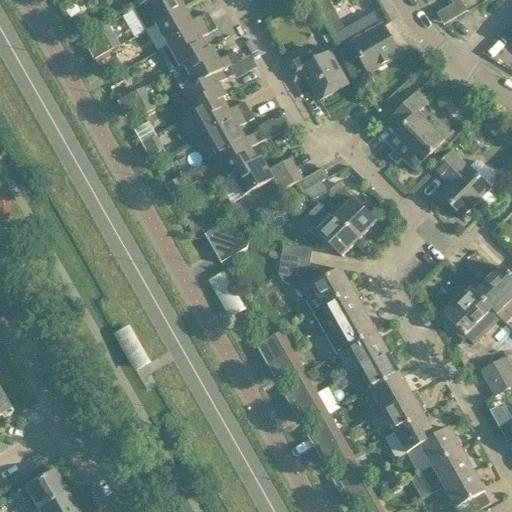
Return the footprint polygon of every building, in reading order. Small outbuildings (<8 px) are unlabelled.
[(83,0),(72,0),(63,6),(63,5),(64,8),(65,7),(71,19),(89,9),(83,0)] [(147,32),(158,25),(186,10),(180,0),(152,0),(142,6),(135,11),(147,32)] [(193,22),(186,10),(158,25),(170,46),(214,22),(208,13),(193,22)] [(346,30),(334,36),(349,62),(359,57),(370,74),(401,57),(384,26),(383,27),(375,13),(346,30)] [(170,46),(158,53),(170,75),(182,68),(182,67),(213,49),(213,48),(209,50),(202,39),(218,30),(214,22),(170,46)] [(88,47),(87,47),(95,61),(120,46),(109,26),(97,32),(101,40),(88,47)] [(282,60),(295,84),(306,78),(320,102),(349,86),(330,54),(317,61),(312,53),(309,55),(304,48),(282,60)] [(186,91),(187,92),(230,67),(230,68),(241,62),(236,53),(220,62),(213,49),(182,67),(182,68),(186,66),(197,85),(186,91)] [(194,114),(195,115),(226,97),(219,84),(235,76),(230,68),(230,67),(187,92),(198,112),(194,114)] [(425,86),(391,121),(401,131),(389,143),(404,158),(399,163),(400,164),(405,159),(416,171),(455,133),(454,132),(444,142),(418,115),(430,103),(420,93),(426,87),(425,86)] [(144,88),(119,103),(118,103),(126,117),(127,116),(140,109),(144,116),(156,109),(144,88)] [(195,115),(207,136),(250,111),(245,103),(230,112),(223,100),(227,98),(226,97),(195,115)] [(255,120),(250,111),(207,136),(219,157),(246,141),(246,140),(239,128),(255,120)] [(230,178),(262,160),(262,159),(258,161),(251,149),(267,140),(261,131),(246,140),(246,141),(219,157),(230,178)] [(156,137),(143,144),(142,145),(150,159),(151,158),(164,150),(156,137)] [(453,152),(434,170),(450,186),(440,195),(463,218),(491,190),(489,188),(496,181),(496,177),(482,164),(477,164),(471,170),(469,167),(468,168),(453,152)] [(262,160),(230,178),(231,179),(235,177),(246,197),(269,184),(275,195),(272,197),(273,198),(298,183),(303,181),(291,160),(269,172),(262,160)] [(329,179),(324,169),(303,181),(298,183),(304,193),(329,179)] [(166,187),(172,198),(174,200),(175,200),(175,199),(188,192),(180,178),(166,187)] [(346,210),(338,217),(361,240),(378,223),(339,184),(330,192),(346,210)] [(361,240),(338,217),(320,235),(343,258),(361,240)] [(249,245),(212,232),(206,236),(222,265),(223,264),(248,249),(249,245)] [(284,256),(311,260),(313,249),(285,245),(284,256)] [(282,267),(281,276),(285,284),(295,290),(301,301),(308,305),(319,299),(324,308),(354,291),(341,270),(323,280),(318,271),(312,274),(310,270),(311,260),(284,256),(282,267)] [(504,268),(477,294),(502,319),(507,324),(511,318),(511,269),(509,273),(504,268)] [(212,281),(232,317),(244,310),(223,274),(212,281)] [(457,299),(440,316),(453,329),(456,327),(468,339),(475,346),(502,319),(477,294),(472,289),(460,302),(457,299)] [(354,291),(313,314),(325,335),(365,312),(354,291)] [(365,312),(325,335),(337,356),(377,333),(365,312)] [(128,328),(117,334),(138,370),(149,364),(128,328)] [(257,346),(257,347),(268,367),(294,353),(282,332),(258,346),(257,346)] [(377,333),(348,350),(360,370),(389,354),(377,333)] [(306,374),(294,353),(268,367),(276,381),(277,381),(277,380),(290,373),(294,380),(306,374)] [(389,354),(360,370),(372,391),(401,375),(389,354)] [(499,362),(482,372),(489,385),(511,371),(511,369),(506,359),(499,362)] [(511,371),(489,385),(496,397),(511,388),(511,371)] [(306,374),(294,380),(298,388),(286,395),(285,395),(284,395),(292,409),(318,395),(306,374)] [(413,396),(401,375),(372,391),(383,412),(413,396)] [(413,396),(383,412),(395,433),(425,417),(421,409),(426,406),(418,394),(419,393),(418,392),(413,396)] [(330,415),(318,395),(292,409),(300,423),(301,422),(314,415),(318,422),(330,415)] [(0,417),(6,414),(8,418),(9,417),(0,400),(0,417)] [(508,412),(495,419),(508,443),(511,440),(511,419),(508,412)] [(308,437),(309,439),(316,451),(341,436),(330,415),(318,422),(322,429),(309,437),(309,436),(308,437)] [(407,454),(450,429),(436,437),(425,417),(395,433),(407,454)] [(433,467),(462,451),(450,429),(407,454),(408,455),(421,447),(433,467)] [(353,457),(341,436),(316,451),(324,465),(325,464),(337,457),(342,464),(353,457)] [(433,495),(445,488),(474,472),(462,451),(433,467),(421,474),(433,495)] [(332,479),(332,480),(339,493),(365,478),(353,457),(342,464),(346,471),(333,478),(332,479)] [(36,509),(66,492),(54,471),(24,488),(36,509)] [(474,472),(445,488),(457,510),(486,493),(474,472)] [(377,499),(365,478),(339,493),(347,507),(349,506),(348,506),(361,498),(365,506),(377,499)] [(36,509),(38,511),(77,511),(66,492),(36,509)] [(384,511),(377,499),(365,506),(368,511),(384,511)]
